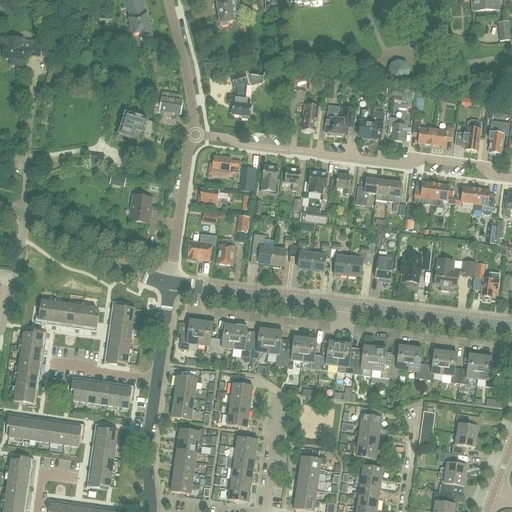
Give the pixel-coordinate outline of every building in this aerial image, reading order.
[(125,0),(130,18),(129,19),(133,35),(141,33),(142,36),(151,34),(145,12),(144,12),(140,0),(125,0)] [(232,0),(223,0),(223,1),(216,2),(220,24),(221,24),(222,27),(227,26),(227,23),(236,22),(232,0)] [(264,0),(265,11),(280,11),(279,0),(264,0)] [(471,0),(472,13),(499,11),(497,0),(471,0)] [(498,23),(499,42),(510,41),(509,23),(498,23)] [(4,46),(4,49),(1,49),(0,53),(0,56),(3,57),(3,59),(10,60),(10,62),(23,64),(24,54),(30,55),(30,56),(39,57),(41,42),(32,41),(32,42),(25,41),(25,39),(5,37),(5,38),(1,38),(0,46),(4,46)] [(247,70),(251,87),(262,84),(264,72),(247,70)] [(241,100),(245,100),(246,86),(249,86),(245,73),(230,77),(235,92),(234,98),(241,99),(241,100)] [(291,90),(308,93),(310,80),(292,78),(291,90)] [(325,98),(332,98),(334,80),(327,79),(325,98)] [(414,91),(403,90),(402,100),(401,102),(413,103),(414,91)] [(161,98),(159,110),(157,110),(156,116),(171,118),(172,114),(180,116),(183,101),(181,101),(182,96),(162,93),(161,98)] [(249,101),(245,100),(241,100),(241,99),(234,98),(229,97),(228,104),(233,105),(232,116),(249,118),(251,106),(249,106),(249,101)] [(312,107),(304,106),(303,109),(303,114),(302,121),(303,121),(302,130),(304,131),(304,132),(309,133),(309,131),(315,132),(317,113),(319,114),(320,108),(312,107)] [(336,136),(338,121),(333,120),(334,108),(328,107),(325,134),(329,134),(330,135),(336,136)] [(353,129),(356,110),(342,108),(340,121),(338,121),(336,136),(341,137),(342,136),(347,136),(348,128),(353,129)] [(369,140),(371,124),(366,123),(368,112),(362,111),(358,138),(362,138),(363,139),(369,140)] [(372,115),(371,124),(369,140),(374,141),(376,140),(381,140),(384,114),(378,113),(378,112),(373,112),(373,115),(372,115)] [(147,122),(148,121),(125,113),(118,134),(141,142),(144,133),(150,135),(153,124),(147,122)] [(401,122),(396,121),(397,120),(389,119),(387,133),(393,134),(392,142),(403,143),(405,127),(401,127),(401,122)] [(417,145),(431,146),(433,131),(420,129),(421,120),(414,119),(412,137),(418,137),(417,145)] [(454,146),(464,147),(464,150),(477,152),(480,130),(481,124),(480,124),(478,122),(471,121),(469,122),(467,122),(467,129),(466,135),(456,133),(454,146)] [(499,155),(501,155),(503,135),(507,136),(508,125),(491,123),(490,134),(489,134),(489,141),(490,141),(488,153),(494,154),(494,156),(498,156),(499,155)] [(433,131),(431,146),(444,148),(445,141),(452,142),(454,127),(447,126),(446,133),(433,131)] [(90,154),(90,156),(89,167),(103,168),(104,155),(90,154)] [(213,157),(212,165),(209,164),(208,175),(229,177),(230,168),(239,169),(239,162),(231,161),(231,159),(213,157)] [(276,182),(278,169),(271,168),(270,166),(267,166),(265,168),(263,167),(262,181),(261,193),(267,193),(267,195),(277,196),(278,183),(276,182)] [(292,192),(297,192),(298,185),(300,172),(294,171),(292,169),(289,169),(287,170),(285,170),(284,183),(293,184),(292,192)] [(326,190),(328,175),(318,174),(316,172),(313,171),(312,173),(310,173),(308,193),(324,195),(324,189),(326,190)] [(126,178),(112,175),(110,185),(124,188),(126,178)] [(331,180),(329,193),(335,193),(336,188),(344,189),(343,194),(351,195),(352,184),(350,184),(350,178),(337,176),(336,181),(331,180)] [(241,192),(253,194),(255,179),(246,179),(245,186),(242,186),(241,192)] [(368,194),(376,195),(378,181),(365,179),(364,189),(358,187),(356,206),(367,207),(368,194)] [(389,182),(378,181),(376,195),(375,201),(380,201),(387,202),(389,182)] [(401,184),(389,182),(387,202),(394,203),(392,212),(398,212),(399,206),(399,216),(405,216),(405,211),(405,206),(399,206),(399,205),(399,198),(401,184)] [(433,206),(436,185),(421,183),(420,194),(414,193),(413,199),(414,199),(413,204),(424,206),(424,205),(433,206)] [(436,185),(433,206),(442,207),(442,202),(447,202),(447,204),(454,205),(455,198),(448,197),(449,187),(436,185)] [(460,204),(474,205),(476,190),(462,188),(461,199),(455,198),(454,205),(460,206),(460,204)] [(198,195),(197,202),(217,205),(217,199),(227,200),(227,195),(218,194),(218,192),(201,190),(200,195),(198,195)] [(476,190),(474,205),(473,211),(482,212),(482,214),(483,215),(484,216),(486,217),(488,216),(490,216),(491,215),(492,213),(492,212),(493,209),(495,195),(489,194),(490,192),(476,190)] [(511,194),(509,194),(508,199),(505,198),(502,217),(508,218),(509,211),(511,211),(511,194)] [(150,208),(151,198),(134,195),(130,221),(148,224),(149,214),(150,214),(151,209),(150,208)] [(300,213),(301,206),(302,201),(294,200),(292,212),(300,213)] [(254,202),(253,215),(261,216),(262,203),(254,202)] [(381,208),(381,221),(390,220),(389,207),(381,208)] [(404,229),(411,230),(413,207),(407,207),(404,229)] [(203,212),(202,221),(210,222),(210,224),(216,225),(217,214),(203,212)] [(315,224),(325,226),(327,217),(301,214),(300,222),(315,224)] [(246,234),(248,222),(248,218),(238,217),(236,233),(246,234)] [(375,220),(375,225),(376,225),(375,231),(383,232),(384,226),(385,226),(385,222),(375,220)] [(300,222),(299,231),(314,232),(315,224),(308,223),(300,222)] [(494,243),(495,235),(487,234),(487,242),(494,243)] [(262,267),(271,268),(273,250),(263,248),(264,237),(254,235),(251,254),(259,254),(258,265),(261,265),(262,267)] [(190,243),(188,260),(190,260),(190,262),(195,262),(195,260),(197,261),(197,259),(209,261),(211,246),(215,246),(216,238),(201,236),(200,244),(190,243)] [(217,265),(232,267),(234,248),(231,248),(231,242),(222,241),(222,246),(219,246),(217,265)] [(296,256),(299,256),(297,269),(310,271),(312,255),(299,254),(300,248),(306,249),(307,242),(298,241),(298,246),(297,246),(296,256)] [(330,258),(331,246),(321,244),(320,256),(312,255),(310,271),(323,272),(325,259),(329,259),(330,258)] [(349,259),(347,277),(356,278),(357,276),(360,277),(362,261),(365,261),(365,254),(373,255),(375,245),(369,244),(369,249),(361,248),(360,253),(358,253),(358,260),(349,259)] [(290,245),(288,257),(296,257),(296,256),(297,246),(292,246),(290,245)] [(273,250),(271,268),(280,269),(281,267),(284,268),(286,251),(273,250)] [(380,283),(389,284),(393,255),(387,254),(386,257),(377,256),(374,279),(381,279),(380,283)] [(428,271),(430,255),(421,254),(420,259),(404,257),(404,264),(402,264),(400,275),(402,276),(401,285),(410,286),(411,283),(418,284),(420,270),(428,271)] [(336,258),(334,274),(338,274),(339,276),(347,277),(349,259),(337,257),(336,257),(336,258)] [(462,277),(474,278),(476,264),(463,263),(462,271),(452,269),(453,263),(437,261),(434,286),(441,287),(440,291),(449,292),(449,288),(456,289),(458,276),(462,276),(462,277)] [(474,279),(473,291),(481,292),(480,298),(484,298),(484,300),(488,300),(489,299),(491,299),(492,293),(497,294),(498,281),(499,274),(496,274),(489,273),(488,280),(483,279),(485,265),(477,264),(475,279),(475,280),(474,279)] [(51,327),(55,303),(41,301),(39,311),(36,310),(35,324),(39,325),(40,321),(48,323),(47,326),(51,327)] [(55,303),(51,327),(56,327),(57,324),(65,325),(68,305),(55,303)] [(110,321),(133,324),(135,310),(126,309),(126,306),(112,304),(111,308),(114,309),(113,316),(110,316),(110,321)] [(68,305),(65,325),(75,327),(74,330),(79,330),(82,307),(68,305)] [(82,307),(79,330),(83,331),(84,328),(91,329),(91,332),(96,333),(99,312),(96,312),(96,309),(82,307)] [(133,324),(110,321),(109,325),(112,325),(111,335),(131,338),(133,324)] [(198,346),(201,323),(189,321),(187,336),(181,335),(179,350),(188,352),(189,345),(198,346)] [(201,323),(198,346),(206,347),(205,354),(214,355),(216,340),(210,339),(212,324),(201,323)] [(224,349),(233,350),(236,327),(224,325),(222,340),(216,340),(214,355),(223,356),(224,349)] [(241,358),(249,359),(251,344),(245,343),(247,328),(236,327),(233,350),(241,352),(241,358)] [(268,355),(270,331),(259,330),(257,345),(251,344),(249,359),(258,360),(259,354),(268,355)] [(21,348),(44,351),(45,346),(42,346),(43,338),(46,339),(46,334),(26,331),(25,334),(23,334),(21,348)] [(282,332),(270,331),(268,355),(276,356),(275,366),(284,367),(286,352),(280,351),(282,332)] [(131,338),(111,335),(110,344),(107,343),(106,348),(129,351),(131,338)] [(293,362),(302,363),(305,339),(293,338),(291,353),(286,352),(284,367),(293,369),(293,362)] [(305,339),(302,363),(311,364),(310,371),(318,372),(320,356),(314,356),(316,341),(305,339)] [(328,366),(337,367),(339,343),(328,342),(327,357),(320,356),(318,372),(328,373),(328,366)] [(353,376),(355,361),(350,360),(351,345),(339,343),(337,367),(346,368),(345,375),(353,376)] [(362,377),(371,378),(375,348),(363,346),(361,361),(355,361),(353,376),(362,377)] [(396,366),(390,365),(388,380),(397,381),(399,370),(407,371),(410,348),(399,347),(396,366)] [(44,351),(21,348),(19,361),(39,364),(40,355),(43,356),(44,351)] [(129,351),(106,348),(105,352),(109,353),(108,360),(104,360),(104,365),(124,368),(125,365),(127,365),(129,351)] [(375,348),(371,378),(380,379),(388,380),(390,365),(384,364),(386,349),(375,348)] [(415,379),(424,380),(426,365),(420,364),(422,349),(410,348),(407,371),(416,372),(415,379)] [(426,365),(424,380),(432,381),(433,374),(442,376),(441,382),(445,352),(434,351),(432,366),(426,365)] [(441,382),(459,384),(461,369),(455,369),(457,354),(445,352),(441,382)] [(477,380),(480,357),(469,355),(467,370),(461,369),(459,384),(468,385),(476,387),(477,380)] [(491,358),(480,357),(477,380),(486,381),(485,387),(494,388),(496,373),(490,373),(491,358)] [(39,364),(19,361),(17,375),(40,378),(41,374),(38,373),(39,364)] [(40,378),(17,375),(15,389),(35,391),(37,383),(40,383),(40,378)] [(175,387),(195,390),(196,383),(200,384),(201,380),(197,379),(197,380),(177,377),(175,387)] [(234,377),(231,395),(251,398),(252,387),(244,386),(245,378),(234,377)] [(86,404),(89,381),(86,381),(85,384),(77,383),(78,379),(72,379),(69,399),(72,400),(72,402),(86,404)] [(100,406),(103,386),(93,385),(93,382),(89,381),(86,404),(100,406)] [(114,408),(117,385),(113,385),(113,387),(103,386),(100,406),(114,408)] [(117,385),(114,408),(128,410),(129,401),(132,401),(135,388),(129,387),(129,390),(120,389),(121,386),(117,385)] [(175,387),(174,398),(194,401),(195,390),(175,387)] [(35,391),(15,389),(13,402),(22,404),(22,407),(36,409),(36,404),(34,404),(35,391)] [(249,408),(251,398),(231,395),(230,406),(249,408)] [(194,401),(174,398),(172,408),(192,411),(194,401)] [(248,419),(249,408),(230,406),(228,416),(248,419)] [(192,411),(172,408),(171,419),(191,422),(192,411)] [(361,416),(360,422),(355,421),(354,426),(360,427),(380,429),(381,418),(380,418),(381,411),(359,409),(359,416),(361,416)] [(123,413),(124,425),(133,424),(133,412),(123,413)] [(22,440),(25,417),(22,417),(21,420),(13,419),(13,415),(8,415),(5,436),(8,436),(8,438),(22,440)] [(456,435),(476,438),(478,428),(468,426),(469,417),(457,415),(456,425),(458,425),(456,435)] [(246,430),(248,419),(228,416),(227,427),(246,430)] [(25,417),(22,440),(36,442),(39,423),(29,421),(29,418),(25,417)] [(39,423),(36,442),(50,444),(53,421),(49,421),(49,424),(39,423)] [(53,421),(50,444),(64,446),(66,427),(56,425),(57,422),(53,421)] [(66,427),(64,446),(78,448),(79,439),(82,440),(84,426),(79,425),(79,428),(66,427)] [(93,443),(116,446),(118,432),(108,431),(109,428),(95,425),(94,431),(97,431),(96,440),(93,439),(93,443)] [(360,427),(359,433),(355,432),(355,436),(358,436),(358,437),(379,439),(380,429),(360,427)] [(179,430),(178,441),(202,444),(204,430),(199,430),(199,433),(179,430)] [(453,445),(452,455),(457,456),(463,457),(465,448),(475,449),(476,438),(456,435),(455,445),(453,445)] [(352,446),(357,447),(377,450),(379,439),(358,437),(357,443),(352,442),(352,446)] [(237,438),(235,449),(255,452),(257,441),(237,438)] [(201,449),(202,444),(178,441),(176,451),(196,454),(197,448),(201,449)] [(94,457),(114,460),(116,446),(93,443),(92,447),(95,447),(94,457)] [(357,447),(357,448),(355,458),(376,461),(377,450),(357,447)] [(254,462),(255,452),(235,449),(234,459),(254,462)] [(195,464),(196,454),(176,451),(175,461),(195,464)] [(445,474),(465,477),(466,466),(456,465),(457,456),(452,455),(446,454),(444,464),(447,464),(446,469),(441,469),(440,473),(445,474)] [(8,474),(31,477),(32,474),(28,474),(30,466),(33,466),(34,460),(13,457),(12,460),(10,460),(8,474)] [(88,471),(112,474),(114,460),(94,457),(92,467),(89,467),(88,471)] [(300,458),(299,469),(319,471),(320,465),(325,465),(326,458),(318,457),(318,460),(300,458)] [(252,473),(254,462),(234,459),(232,470),(252,473)] [(194,464),(195,464),(175,461),(173,472),(193,475),(194,470),(199,469),(199,465),(194,464)] [(363,467),(361,477),(381,480),(383,470),(363,467)] [(319,471),(299,469),(298,479),(318,482),(318,475),(324,476),(325,471),(319,471)] [(251,483),(252,473),(232,470),(231,480),(251,483)] [(112,474),(88,471),(88,474),(91,475),(90,483),(87,483),(86,488),(106,491),(107,488),(109,488),(112,474)] [(172,482),(198,486),(198,485),(197,485),(198,480),(197,480),(198,475),(193,475),(173,472),(172,482)] [(465,477),(445,474),(440,473),(438,473),(437,479),(444,480),(444,484),(441,484),(440,493),(446,494),(452,495),(453,485),(463,487),(465,477)] [(31,477),(8,474),(6,488),(26,491),(27,481),(30,482),(31,477)] [(360,488),(380,490),(381,480),(361,477),(360,484),(354,483),(354,487),(360,488)] [(318,482),(298,479),(296,489),(316,492),(318,482)] [(229,491),(249,494),(251,483),(231,480),(229,491)] [(198,486),(172,482),(171,492),(190,495),(191,489),(198,490),(198,486)] [(26,491),(6,488),(4,502),(27,505),(28,501),(24,501),(26,491)] [(360,488),(359,494),(353,493),(352,498),(358,498),(378,501),(380,490),(360,488)] [(296,489),(295,499),(319,503),(315,502),(316,492),(296,489)] [(249,494),(229,491),(228,501),(248,503),(249,494)] [(435,503),(433,511),(453,511),(455,505),(444,503),(446,494),(440,493),(434,493),(432,502),(435,503)] [(358,498),(357,508),(377,511),(378,501),(358,498)] [(319,503),(295,499),(293,510),(306,511),(313,511),(314,508),(318,509),(319,503)] [(27,505),(4,502),(2,511),(23,511),(23,509),(27,509),(27,505)] [(65,511),(67,504),(63,504),(63,507),(54,506),(55,502),(49,502),(47,511),(65,511)]
